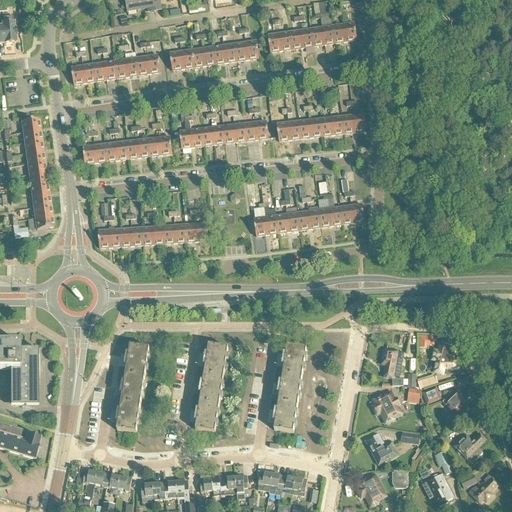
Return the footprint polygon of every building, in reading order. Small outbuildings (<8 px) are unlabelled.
[(125,0),(128,13),(148,10),(149,14),(155,13),(154,2),(153,2),(153,0),(125,0)] [(316,13),(327,12),(326,2),(316,3),(316,13)] [(207,5),(189,8),(189,12),(190,16),(208,13),(207,5)] [(342,18),(344,28),(346,45),(357,43),(355,26),(348,27),(347,17),(346,13),(342,13),(342,18)] [(335,46),(333,29),(332,29),(331,19),(326,20),(321,21),(322,31),(325,48),(335,46)] [(2,29),(4,46),(15,45),(15,38),(15,32),(14,32),(14,25),(2,26),(2,29)] [(346,45),(344,28),(333,29),(335,46),(346,45)] [(322,31),(312,32),(314,49),(325,48),(322,31)] [(312,32),(301,34),(303,51),(314,49),(312,32)] [(301,34),(290,35),(293,52),(303,51),(301,34)] [(290,35),(279,37),(282,54),(293,52),(290,35)] [(279,37),(268,38),(271,55),(282,54),(279,37)] [(257,44),(246,46),(248,63),(259,61),(257,44)] [(246,46),(235,47),(238,64),(248,63),(246,46)] [(235,47),(224,49),(227,66),(238,64),(235,47)] [(224,49),(214,50),(216,67),(227,66),(224,49)] [(214,50),(203,52),(205,69),(216,67),(214,50)] [(203,52),(192,53),(195,70),(205,69),(203,52)] [(192,53),(182,55),(184,72),(195,70),(192,53)] [(182,55),(170,56),(173,73),(184,72),(182,55)] [(158,58),(147,60),(150,77),(161,75),(158,58)] [(147,60),(137,61),(139,78),(150,77),(147,60)] [(137,61),(126,63),(128,80),(139,78),(137,61)] [(126,63),(115,64),(118,81),(128,80),(126,63)] [(115,64),(104,66),(107,83),(118,81),(115,64)] [(104,66),(94,67),(96,84),(107,83),(104,66)] [(94,67),(83,69),(85,86),(96,84),(94,67)] [(78,70),(72,71),(74,88),(85,86),(83,69),(78,70)] [(188,109),(181,110),(182,120),(185,119),(185,124),(190,123),(189,113),(188,109)] [(366,134),(364,117),(362,117),(353,118),(355,135),(366,134)] [(353,118),(342,120),(344,137),(355,135),(353,118)] [(342,120),(332,121),(334,138),(344,137),(342,120)] [(332,121),(321,122),(323,139),(334,138),(332,121)] [(33,122),(12,124),(14,138),(35,135),(33,122)] [(321,122),(310,123),(312,140),(323,139),(321,122)] [(310,123),(299,125),(301,142),(312,140),(310,123)] [(92,124),(85,124),(86,135),(88,135),(89,139),(94,139),(93,134),(92,124)] [(267,124),(256,126),(258,143),(269,141),(267,124)] [(299,125),(289,126),(291,143),(301,142),(299,125)] [(212,126),(213,131),(215,148),(225,147),(223,129),(217,130),(216,126),(212,126)] [(256,126),(245,127),(247,144),(258,143),(256,126)] [(289,126),(277,127),(279,144),(291,143),(289,126)] [(245,127),(234,128),(236,145),(247,144),(245,127)] [(234,128),(223,129),(225,147),(236,145),(234,128)] [(180,135),(182,152),(193,150),(191,133),(191,130),(186,131),(186,134),(180,135)] [(213,131),(202,132),(204,149),(215,148),(213,131)] [(202,132),(191,133),(193,150),(204,149),(202,132)] [(35,135),(14,138),(15,150),(40,148),(39,147),(36,147),(35,135)] [(171,140),(159,141),(161,158),(173,157),(171,140)] [(159,141),(149,142),(151,159),(161,158),(159,141)] [(149,142),(138,144),(140,161),(151,159),(149,142)] [(138,144),(127,145),(129,162),(140,161),(138,144)] [(127,145),(116,146),(118,163),(129,162),(127,145)] [(116,146),(106,147),(108,164),(118,163),(116,146)] [(106,147),(95,149),(97,166),(108,164),(106,147)] [(40,148),(15,150),(15,151),(18,151),(19,161),(41,158),(40,148)] [(95,149),(84,150),(86,167),(97,166),(95,149)] [(41,158),(19,161),(21,171),(42,169),(41,158)] [(42,169),(21,171),(22,182),(43,180),(42,169)] [(43,180),(22,182),(23,193),(44,190),(43,180)] [(348,182),(341,183),(343,195),(345,195),(345,200),(350,199),(348,183),(348,182)] [(355,182),(348,183),(350,199),(355,198),(355,197),(357,197),(355,182)] [(327,187),(319,188),(321,199),(323,198),(324,203),(329,202),(328,197),(327,187)] [(305,189),(299,190),(300,201),(302,201),(302,205),(307,205),(307,200),(305,189)] [(44,190),(23,193),(24,205),(45,202),(44,190)] [(269,196),(264,196),(264,192),(257,192),(258,204),(269,204),(269,196)] [(230,199),(231,204),(236,206),(240,203),(240,197),(235,195),(230,199)] [(121,208),(129,208),(129,198),(121,198),(121,208)] [(108,206),(101,207),(102,219),(104,219),(105,223),(109,223),(108,206)] [(363,207),(351,209),(354,226),(365,224),(363,207)] [(351,209),(341,210),(343,227),(354,226),(351,209)] [(341,210),(330,212),(332,229),(343,227),(341,210)] [(286,212),(287,218),(289,235),(300,233),(298,216),(297,211),(286,212)] [(330,212),(319,213),(321,230),(332,229),(330,212)] [(319,213),(308,215),(311,232),(321,230),(319,213)] [(308,215),(298,216),(300,233),(311,232),(308,215)] [(287,218),(276,219),(279,236),(289,235),(287,218)] [(276,219),(266,221),(268,238),(279,236),(276,219)] [(266,221),(254,222),(257,239),(268,238),(266,221)] [(49,223),(38,224),(39,242),(50,242),(49,223)] [(196,223),(196,227),(198,244),(209,244),(208,226),(199,227),(199,223),(196,223)] [(28,224),(18,225),(18,243),(29,242),(28,224)] [(38,224),(28,224),(29,242),(39,242),(38,224)] [(7,225),(0,225),(0,243),(8,243),(7,225)] [(18,225),(7,225),(8,243),(18,243),(18,225)] [(196,227),(186,228),(187,245),(198,244),(196,227)] [(186,228),(175,229),(176,246),(187,245),(186,228)] [(175,229),(164,230),(165,247),(176,246),(175,229)] [(153,230),(143,231),(144,248),(154,247),(153,230)] [(164,230),(153,230),(154,247),(165,247),(164,230)] [(143,231),(132,232),(133,249),(144,248),(143,231)] [(132,232),(121,233),(122,250),(133,249),(132,232)] [(110,233),(99,234),(100,251),(111,250),(110,233)] [(121,233),(110,233),(111,250),(122,250),(121,233)] [(0,344),(0,371),(10,371),(10,409),(38,408),(38,351),(20,351),(19,344),(0,344)] [(439,353),(435,352),(432,362),(437,363),(434,374),(443,376),(445,370),(459,370),(458,352),(440,347),(439,353)] [(128,365),(126,376),(146,379),(150,351),(131,348),(129,360),(127,359),(126,364),(128,365)] [(207,365),(205,376),(224,379),(229,351),(209,348),(208,359),(205,359),(205,364),(207,365)] [(285,364),(283,376),(303,379),(307,351),(288,348),(286,359),(284,359),(283,364),(285,364)] [(398,354),(385,352),(382,367),(386,367),(384,379),(393,381),(393,388),(404,388),(404,381),(399,381),(404,355),(398,354)] [(124,393),(122,404),(141,407),(146,379),(126,376),(125,388),(122,387),(121,392),(124,393)] [(202,393),(201,404),(220,407),(224,379),(205,376),(203,388),(201,387),(200,392),(202,393)] [(281,392),(279,404),(298,407),(303,379),(283,376),(282,387),(279,387),(279,392),(281,392)] [(407,390),(417,390),(417,377),(408,377),(407,390)] [(426,380),(417,382),(418,384),(420,389),(420,391),(428,388),(426,380)] [(422,395),(427,407),(441,401),(436,389),(422,395)] [(443,404),(445,407),(455,418),(459,414),(462,417),(469,410),(466,407),(475,399),(469,393),(463,398),(457,391),(443,404)] [(374,402),(376,407),(373,408),(377,417),(381,415),(386,426),(394,422),(393,420),(402,416),(391,395),(383,399),(382,398),(374,402)] [(118,415),(117,420),(119,421),(118,433),(137,436),(141,407),(122,404),(120,416),(118,415)] [(220,407),(201,404),(199,416),(197,415),(196,420),(198,421),(196,432),(216,435),(220,407)] [(298,407),(279,404),(277,415),(275,415),(274,420),(276,420),(275,432),(294,435),(298,407)] [(0,451),(35,462),(39,447),(39,446),(41,440),(40,439),(28,436),(28,435),(0,426),(0,451)] [(410,446),(419,448),(420,437),(402,434),(401,442),(410,444),(410,446)] [(457,450),(472,466),(483,455),(479,450),(487,443),(481,436),(473,444),(467,437),(461,443),(455,448),(457,450)] [(366,443),(379,468),(391,461),(391,462),(400,458),(394,446),(387,449),(380,437),(378,437),(366,443)] [(448,444),(445,438),(439,442),(442,448),(448,444)] [(435,458),(439,470),(442,469),(446,478),(454,475),(446,454),(435,458)] [(95,487),(98,475),(89,474),(89,475),(85,474),(83,486),(88,487),(88,486),(90,486),(88,500),(92,501),(93,501),(95,487)] [(408,490),(408,474),(394,474),(394,475),(393,475),(393,486),(395,491),(406,491),(406,490),(408,490)] [(103,490),(107,490),(109,477),(98,475),(95,487),(103,488),(103,490)] [(258,493),(270,495),(273,477),(261,475),(261,476),(261,475),(258,493)] [(111,490),(118,491),(121,479),(109,477),(107,490),(111,491),(111,490)] [(281,499),(282,495),(281,495),(284,479),(273,477),(270,495),(269,497),(281,499)] [(460,483),(464,491),(477,484),(474,477),(460,483)] [(235,479),(237,497),(238,502),(245,501),(245,497),(249,496),(248,492),(249,492),(248,478),(235,479)] [(387,499),(375,478),(367,482),(366,481),(358,485),(361,490),(357,492),(362,501),(365,499),(371,509),(379,505),(378,503),(387,499)] [(454,499),(446,483),(444,484),(440,478),(435,481),(427,485),(422,487),(430,501),(435,499),(440,509),(448,504),(447,503),(454,499)] [(121,479),(118,491),(126,493),(126,494),(130,494),(132,482),(132,481),(121,479)] [(225,498),(237,497),(235,479),(224,480),(225,498)] [(281,495),(282,495),(293,497),(296,480),(284,479),(281,495)] [(469,495),(480,506),(484,502),(487,505),(494,498),(490,495),(499,487),(491,479),(486,484),(487,486),(480,493),(476,488),(469,495)] [(214,499),(225,498),(224,480),(212,481),(213,494),(214,494),(214,499)] [(296,480),(293,497),(305,499),(307,484),(307,483),(296,480)] [(206,494),(213,494),(212,481),(200,482),(201,496),(206,495),(206,494)] [(176,484),(178,501),(178,502),(185,501),(185,504),(189,504),(190,501),(188,484),(188,483),(182,484),(181,482),(177,482),(177,484),(176,484)] [(169,485),(165,485),(166,502),(178,501),(176,484),(175,485),(174,483),(170,483),(169,485)] [(165,485),(154,486),(155,503),(160,502),(160,503),(166,502),(165,485)] [(155,503),(154,486),(142,487),(142,488),(141,488),(143,506),(155,505),(155,503)] [(314,490),(312,503),(319,504),(320,491),(314,490)] [(77,511),(90,511),(92,501),(88,500),(80,499),(77,511)]
